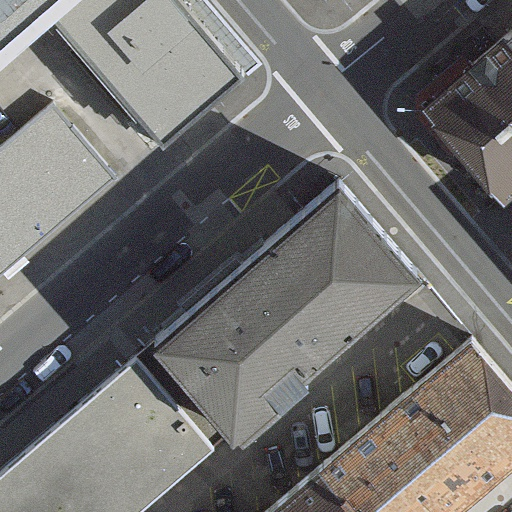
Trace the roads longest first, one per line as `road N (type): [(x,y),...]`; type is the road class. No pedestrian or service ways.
road 1 (unclassified): [(0,364),(329,87)]
road 2 (unclassified): [(511,303),(329,87)]
road 3 (unclassified): [(329,87),(432,0)]
